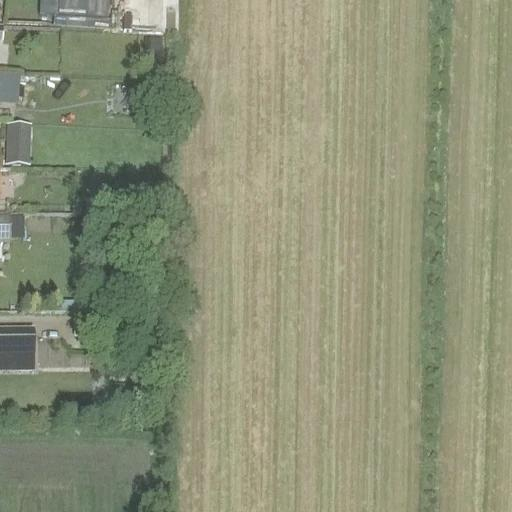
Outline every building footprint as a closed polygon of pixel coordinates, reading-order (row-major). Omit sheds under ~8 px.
[(57,0),(57,18),(105,20),(106,0),(57,0)] [(112,0),(112,32),(147,32),(147,0),(112,0)] [(143,41),(142,61),(157,62),(158,42),(143,41)] [(29,168),(31,127),(7,125),(5,167),(29,168)] [(105,201),(84,201),(84,215),(105,214),(105,201)] [(114,318),(74,320),(75,341),(115,340),(114,318)] [(32,331),(0,330),(0,358),(33,359),(32,331)] [(109,414),(125,414),(126,388),(110,388),(109,414)]
